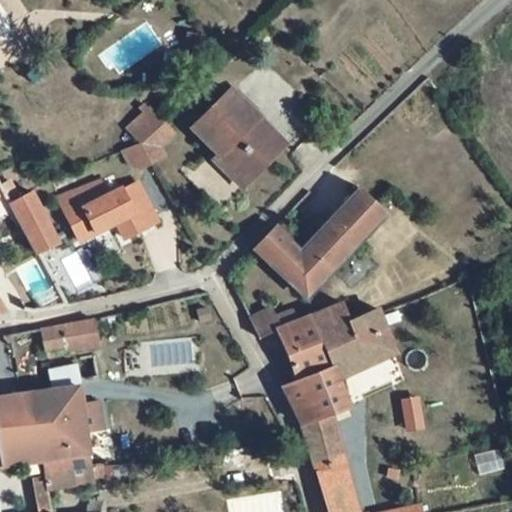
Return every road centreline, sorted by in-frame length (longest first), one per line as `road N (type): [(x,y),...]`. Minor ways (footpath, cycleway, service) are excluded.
road 1 (unclassified): [(205,295),(499,0)]
road 2 (residential): [(304,511),(279,433),(205,295)]
road 3 (residential): [(0,341),(205,295)]
